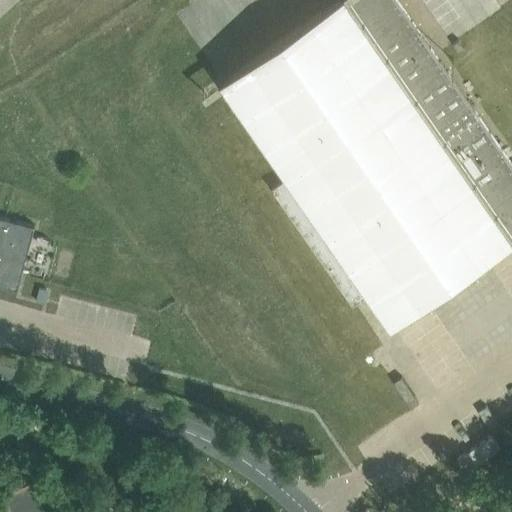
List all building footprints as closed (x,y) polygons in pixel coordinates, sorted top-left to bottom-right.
[(369,291),(390,322),(511,236),(511,164),(511,165),(511,164),(511,163),(439,59),(439,60),(397,0),(340,0),(223,81),(288,174),(271,186),(352,302),(369,291)] [(34,224),(0,214),(0,283),(17,288),(34,224)] [(36,299),(43,301),(46,288),(39,286),(36,299)] [(374,332),(358,309),(348,317),(364,340),(374,332)] [(382,366),(373,352),(365,357),(375,370),(382,366)] [(500,447),(491,434),(456,457),(466,470),(500,447)] [(1,492),(10,511),(55,511),(38,475),(1,492)]
